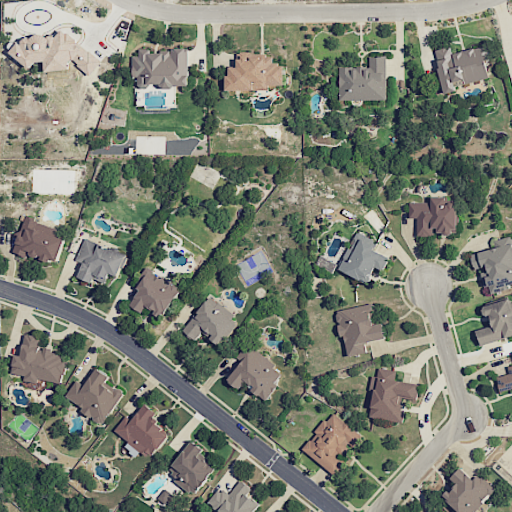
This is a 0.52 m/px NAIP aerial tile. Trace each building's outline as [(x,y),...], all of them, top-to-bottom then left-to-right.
[(25,37),(16,48),(20,52),(20,61),(28,67),(36,66),(41,70),(53,68),(55,70),(69,69),(72,65),(102,62),(62,29),(55,37),(51,34),(25,37)] [(444,94),(456,91),(455,86),(489,78),(485,62),(487,61),(484,46),(451,53),(450,46),(434,49),(444,94)] [(189,87),(188,49),(150,51),(150,49),(139,49),(140,56),(131,56),(132,77),(138,77),(138,90),(160,89),(160,87),(189,87)] [(283,85),(283,64),(272,64),(272,54),(237,54),(237,67),(226,67),(226,90),(268,90),(268,85),(283,85)] [(339,67),(339,100),(385,100),(386,56),(369,56),(369,67),(339,67)] [(408,203),(409,218),(416,218),(417,236),(436,235),(435,234),(457,233),(456,201),(446,202),(446,197),(430,197),(430,202),(408,203)] [(64,239),(56,236),(58,227),(23,218),(14,253),(27,257),(28,255),(58,263),(64,239)] [(339,270),(366,282),(373,267),(383,271),(389,257),(371,249),(375,240),(357,231),(339,270)] [(105,283),(109,273),(119,276),(127,254),(83,239),(76,260),(83,262),(78,278),(91,282),(93,279),(105,283)] [(331,273),(336,264),(320,256),(316,264),(331,273)] [(142,313),(146,307),(162,317),(180,288),(145,267),(135,284),(140,288),(130,305),(142,313)] [(182,331),(195,341),(202,332),(219,345),(238,320),(208,297),(182,331)] [(480,345),(511,336),(511,302),(508,303),(507,298),(481,306),(484,317),(488,315),(491,326),(476,330),(480,345)] [(385,338),(382,323),(376,324),(372,303),(336,310),(346,357),(366,353),(364,343),(385,338)] [(62,383),(66,353),(39,349),(41,336),(24,334),(21,355),(14,354),(11,374),(25,376),(24,381),(39,383),(39,380),(62,383)] [(266,399),(285,372),(246,344),(239,353),(244,357),(227,381),(239,390),(244,383),(266,399)] [(511,364),(507,366),(508,372),(496,375),(499,391),(511,388),(511,364)] [(85,385),(75,379),(64,399),(104,424),(123,393),(106,382),(109,376),(96,368),(85,385)] [(402,423),(404,410),(399,409),(401,398),(416,401),(418,386),(394,381),(396,371),(378,368),(376,376),(373,375),(366,417),(402,423)] [(125,416),(114,431),(151,459),(169,434),(150,421),(156,413),(144,403),(131,421),(125,416)] [(302,449),(336,476),(346,463),(341,459),(360,435),(331,412),(302,449)] [(174,481),(194,496),(214,469),(207,464),(211,458),(190,442),(169,470),(178,477),(174,481)] [(459,511),(473,511),(495,490),(479,474),(473,480),(460,467),(449,479),(454,484),(442,496),(459,511)] [(253,511),(259,504),(247,495),(252,488),(240,480),(229,494),(219,486),(207,503),(219,511),(253,511)]
